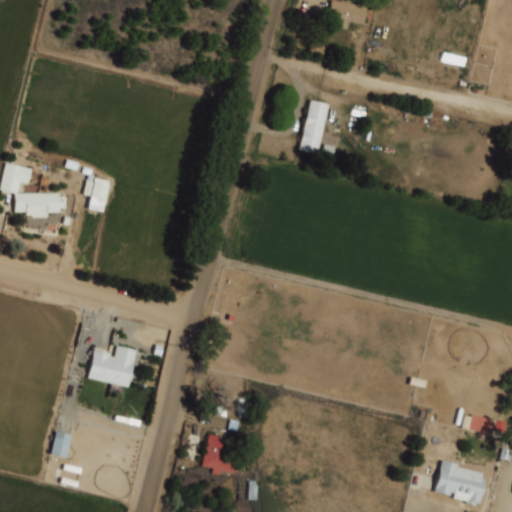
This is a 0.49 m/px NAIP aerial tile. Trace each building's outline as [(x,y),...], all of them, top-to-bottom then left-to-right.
[(328,0),(334,0),(366,6),(362,24),(348,22),(347,29),(324,25),(328,0)] [(308,101),(326,105),(315,156),(297,152),(308,101)] [(0,190),(0,181),(4,164),(30,170),(26,185),(18,183),(16,194),(64,193),(65,209),(58,209),(58,213),(46,213),(46,219),(30,218),(30,216),(24,216),(24,213),(12,213),(13,194),(0,190)] [(107,182),(93,178),(88,195),(102,198),(107,182)] [(114,346),(134,351),(126,387),(84,378),(91,348),(109,353),(109,355),(112,356),(114,346)] [(490,434),(492,419),(469,415),(466,430),(490,434)] [(48,454),(64,458),(70,435),(54,430),(48,454)] [(206,433),(227,438),(224,452),(237,455),(233,473),(218,470),(218,474),(210,472),(211,469),(198,466),(206,433)] [(439,460),(456,464),(455,466),(480,473),(479,477),(483,478),(477,502),(474,501),(473,507),(462,504),(463,501),(450,498),(451,493),(449,493),(449,495),(431,491),(439,460)]
